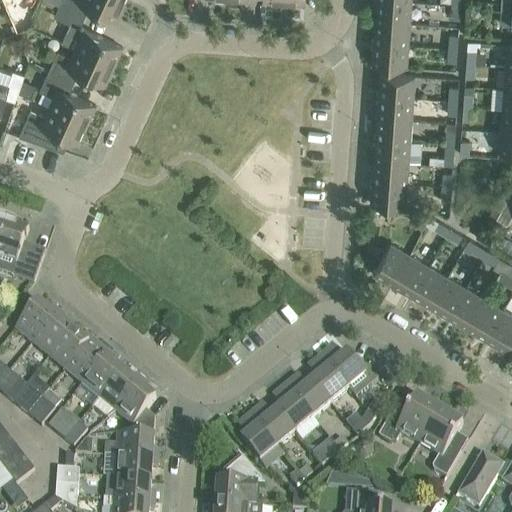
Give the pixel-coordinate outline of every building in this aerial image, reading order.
[(125,0),(124,0),(79,0),(79,1),(76,0),(61,0),(59,5),(84,17),(89,7),(116,20),(125,0)] [(411,2),(387,0),(376,0),(375,21),(409,23),(411,2)] [(501,10),(500,24),(511,24),(511,3),(501,3),(501,10)] [(84,17),(59,5),(54,16),(70,24),(62,41),(76,48),(113,65),(114,65),(122,46),(80,27),(84,17)] [(451,5),(450,18),(460,19),(461,5),(451,5)] [(409,23),(375,21),(374,42),(408,45),(409,23)] [(449,34),(448,48),(458,49),(458,41),(458,34),(450,34),(449,34)] [(408,45),(374,42),(372,64),(406,67),(408,45)] [(113,65),(76,48),(72,55),(58,49),(48,71),(74,82),(78,72),(105,84),(114,65),(113,65)] [(458,49),(448,48),(447,61),(457,62),(458,49)] [(467,49),(466,63),(476,64),(477,50),(467,49)] [(466,63),(465,76),(475,77),(476,64),(466,63)] [(8,85),(0,82),(0,110),(5,97),(15,101),(24,75),(13,70),(8,85)] [(74,82),(48,71),(39,90),(54,97),(49,106),(87,124),(96,104),(69,92),(74,82)] [(415,75),(380,73),(379,95),(413,97),(415,75)] [(449,86),(448,100),(458,101),(459,87),(449,86)] [(511,88),(504,88),(503,109),(511,109),(511,88)] [(464,92),(463,106),(473,107),(474,93),(464,92)] [(413,97),(379,95),(377,117),(411,119),(413,97)] [(458,101),(448,100),(447,114),(457,114),(458,101)] [(87,124),(49,106),(45,116),(31,109),(19,136),(45,145),(52,131),(78,143),(87,124)] [(473,107),(463,106),(462,120),(472,121),(473,107)] [(511,109),(503,109),(501,131),(511,131),(511,109)] [(411,119),(377,117),(376,138),(410,141),(411,119)] [(446,129),(445,143),(454,144),(455,130),(446,129)] [(511,131),(501,131),(499,153),(511,153),(511,131)] [(410,141),(376,138),(374,160),(408,162),(410,141)] [(461,140),(460,154),(469,155),(470,141),(461,140)] [(454,144),(445,143),(444,156),(453,157),(454,144)] [(408,162),(374,160),(372,181),(407,184),(408,162)] [(443,172),(442,187),(452,187),(452,173),(443,172)] [(407,184),(372,181),(371,203),(405,206),(407,184)] [(452,187),(442,187),(441,200),(451,200),(452,187)] [(507,224),(511,215),(511,212),(503,207),(497,218),(507,224)] [(426,213),(412,212),(412,221),(426,222),(426,213)] [(0,244),(9,219),(0,216),(0,244)] [(22,224),(9,219),(0,244),(0,273),(15,279),(34,285),(44,256),(23,248),(29,230),(21,227),(22,224)] [(451,227),(439,220),(434,229),(446,236),(451,227)] [(463,234),(451,227),(446,236),(458,243),(463,234)] [(488,249),(476,242),(471,251),(483,258),(488,249)] [(373,273),(392,284),(409,254),(390,243),(373,273)] [(507,260),(488,249),(483,258),(495,265),(493,268),(500,272),(507,260)] [(428,265),(409,254),(392,284),(411,295),(428,265)] [(511,263),(507,260),(500,272),(506,276),(503,282),(511,287),(511,263)] [(447,276),(428,265),(411,295),(429,306),(447,276)] [(465,287),(447,276),(429,306),(448,317),(465,287)] [(484,298),(465,287),(448,317),(467,328),(484,298)] [(503,309),(484,298),(467,328),(485,339),(503,309)] [(32,345),(59,313),(52,307),(49,311),(38,303),(15,331),(32,345)] [(511,337),(511,314),(503,309),(485,339),(504,350),(511,337)] [(66,319),(59,313),(32,345),(49,359),(72,331),(63,323),(66,319)] [(72,331),(49,359),(66,372),(92,340),(85,335),(82,339),(72,331)] [(109,354),(92,340),(66,372),(82,386),(109,354)] [(334,346),(320,357),(348,391),(366,376),(362,371),(362,370),(347,353),(342,357),(334,346)] [(116,360),(109,354),(82,386),(99,400),(122,372),(113,364),(116,360)] [(331,406),(348,391),(320,357),(308,368),(316,379),(312,382),(331,406)] [(5,369),(0,375),(0,393),(4,396),(18,379),(5,369)] [(122,372),(99,400),(93,407),(107,419),(116,413),(142,381),(135,376),(132,380),(122,372)] [(298,376),(285,386),(313,420),(331,406),(312,382),(307,386),(298,376)] [(4,396),(16,406),(30,390),(18,379),(4,396)] [(142,381),(116,413),(133,427),(132,436),(153,438),(154,438),(155,419),(146,412),(156,400),(146,391),(149,387),(142,381)] [(313,420),(285,386),(272,397),(281,408),(276,411),(296,435),(313,420)] [(30,390),(16,406),(29,417),(43,400),(30,390)] [(43,400),(29,417),(42,427),(62,402),(50,392),(43,400)] [(401,435),(419,446),(442,408),(427,399),(425,403),(417,398),(403,420),(392,413),(378,437),(391,445),(395,443),(401,435)] [(373,404),(368,413),(376,418),(382,409),(373,404)] [(250,415),(278,449),(296,435),(276,411),(272,415),(263,405),(250,415)] [(457,417),(442,408),(419,446),(439,458),(431,470),(446,479),(461,454),(450,448),(463,425),(455,421),(457,417)] [(75,421),(63,411),(48,428),(61,438),(75,421)] [(363,422),(352,431),(358,438),(371,427),(376,418),(368,413),(363,422)] [(285,457),(278,449),(250,415),(237,426),(246,437),(241,441),(260,464),(265,470),(268,472),(285,457)] [(88,432),(75,421),(61,438),(74,449),(88,432)] [(0,449),(11,441),(3,431),(0,433),(0,449)] [(132,436),(118,435),(117,446),(105,445),(104,457),(116,457),(158,460),(158,451),(153,451),(154,438),(153,438),(132,437),(132,436)] [(92,456),(93,437),(88,438),(75,454),(92,456)] [(342,439),(334,445),(340,453),(348,446),(342,439)] [(19,451),(11,441),(0,449),(0,465),(0,466),(19,451)] [(323,467),(340,453),(334,445),(330,441),(313,455),(323,467)] [(27,461),(19,451),(0,466),(8,476),(27,461)] [(67,454),(65,470),(73,470),(75,458),(67,454)] [(217,482),(216,504),(257,506),(258,485),(261,485),(261,480),(239,454),(238,455),(242,460),(221,478),(221,482),(217,482)] [(504,482),(509,474),(502,470),(504,466),(483,454),(458,496),(480,508),(497,478),(504,482)] [(158,460),(116,457),(115,479),(151,482),(152,469),(157,469),(158,460)] [(35,472),(27,461),(8,476),(16,486),(35,472)] [(307,468),(299,474),(305,482),(313,475),(307,468)] [(57,469),(56,485),(78,487),(79,471),(73,471),(73,470),(65,470),(57,469)] [(305,482),(299,474),(291,481),(297,488),(305,482)] [(107,478),(106,500),(113,500),(155,503),(156,494),(150,494),(151,482),(115,479),(107,478)] [(78,487),(56,485),(55,499),(63,503),(77,511),(78,487)] [(300,496),(300,495),(295,491),(293,509),(307,510),(308,489),(300,496)] [(352,493),(346,493),(345,511),(401,511),(402,509),(372,507),(372,494),(352,493)] [(55,499),(45,507),(49,511),(52,511),(63,503),(55,499)] [(104,500),(104,509),(113,509),(112,511),(148,511),(149,511),(154,511),(155,503),(113,500),(106,500),(104,500)]
